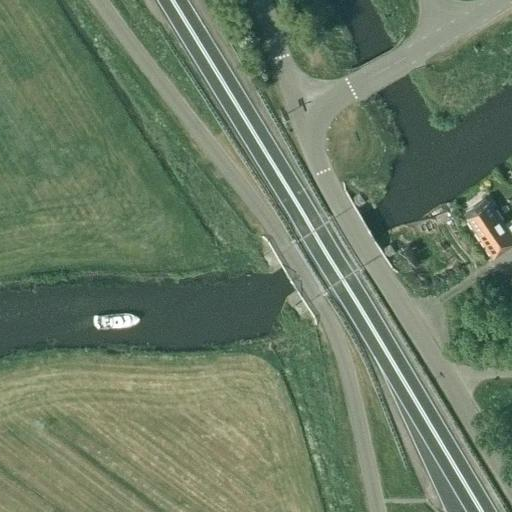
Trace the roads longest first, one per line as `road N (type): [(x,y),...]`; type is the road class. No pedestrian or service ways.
road 1 (trunk): [(481,511),(170,0)]
road 2 (unclassified): [(378,511),(331,328),(233,176),(97,0)]
road 3 (tertiary): [(511,484),(329,189),(297,109)]
road 4 (tertiary): [(297,109),(447,32)]
